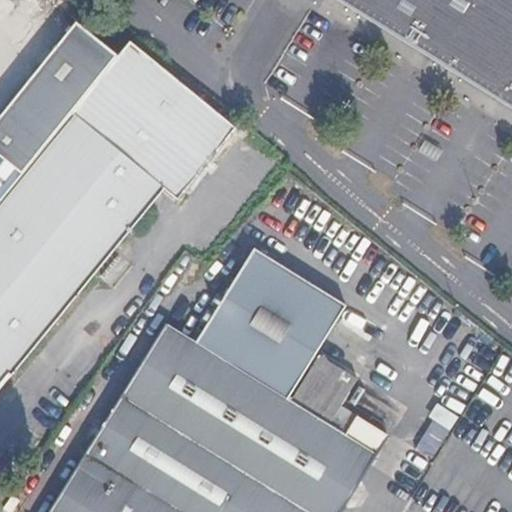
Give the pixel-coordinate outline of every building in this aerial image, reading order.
[(511,0),(340,0),(511,106),(511,0)] [(0,166),(20,183),(72,116),(115,63),(74,30),(0,123),(0,166)] [(72,116),(177,201),(232,133),(126,48),(115,63),(72,116)] [(20,183),(0,208),(0,391),(160,195),(174,205),(177,201),(72,116),(20,183)] [(0,208),(20,183),(0,166),(0,208)] [(265,237),(202,327),(201,329),(169,308),(37,511),(335,511),(391,426),(358,406),(348,423),(291,387),(352,293),(265,237)] [(361,369),(324,345),(296,387),(333,410),(361,369)]
